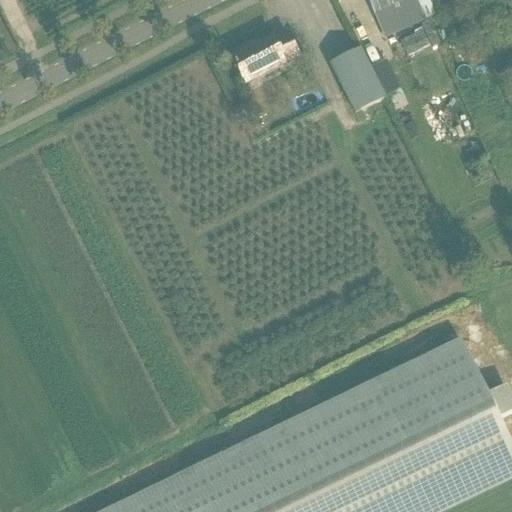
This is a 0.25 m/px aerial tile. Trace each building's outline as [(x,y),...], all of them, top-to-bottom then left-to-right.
[(405,8),(418,2),(419,2),(418,0),(367,0),(383,35),(400,27),(394,13),(405,8)] [(418,0),(419,2),(418,2),(427,21),(446,12),(440,0),(418,0)] [(430,48),(422,32),(401,42),(408,58),(426,50),(430,48)] [(237,68),(240,74),(246,86),(299,59),(296,54),(287,36),(275,43),(273,39),(248,51),(247,47),(231,56),(235,64),(234,65),(236,69),(237,68)] [(386,101),(361,50),(329,66),(354,116),(386,101)] [(386,64),(371,71),(386,101),(387,100),(401,93),(386,64)] [(511,449),(460,341),(105,511),(450,511),(511,482),(511,449)] [(511,394),(501,398),(510,422),(511,421),(511,394)]
